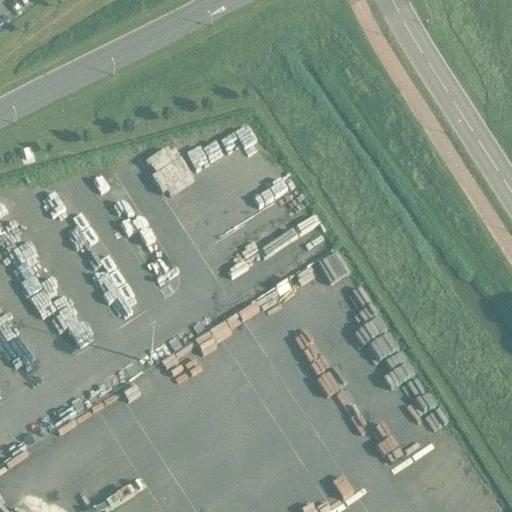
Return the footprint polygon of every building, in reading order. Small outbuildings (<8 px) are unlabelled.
[(52,165),(36,173),(42,186),(58,178),(52,165)] [(301,338),(367,306),(353,276),(287,308),(301,338)] [(179,355),(206,341),(198,325),(171,339),(179,355)] [(344,353),(326,357),(329,366),(321,368),(324,383),(350,377),(344,353)] [(299,392),(320,384),(315,369),(293,376),(299,392)] [(242,432),(258,424),(254,415),(267,408),(259,393),(243,401),(250,416),(237,423),(242,432)] [(48,422),(74,426),(76,411),(50,407),(48,422)] [(313,419),(318,429),(336,420),(330,410),(313,419)]
